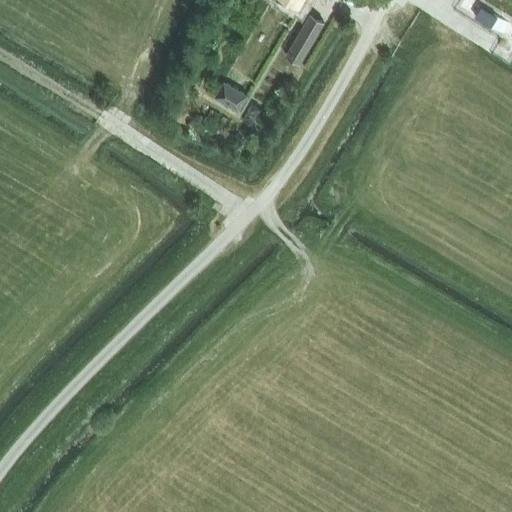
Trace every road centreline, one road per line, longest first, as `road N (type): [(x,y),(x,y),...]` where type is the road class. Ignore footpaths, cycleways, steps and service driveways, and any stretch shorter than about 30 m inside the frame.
road 1 (unclassified): [(0,473),(285,175),(385,0)]
road 2 (track): [(249,217),(0,55)]
